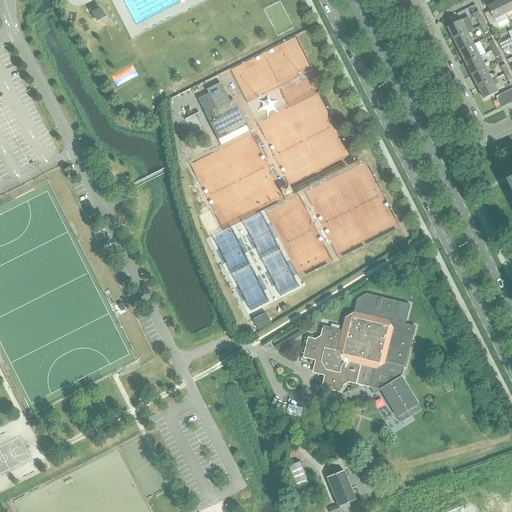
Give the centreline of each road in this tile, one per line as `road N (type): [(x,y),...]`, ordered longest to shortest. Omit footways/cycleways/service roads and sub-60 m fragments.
road 1 (secondary): [(325,0),(511,369)]
road 2 (residential): [(14,35),(197,400)]
road 3 (secondary): [(511,316),(352,0)]
road 4 (residential): [(511,123),(497,131),(472,127),(411,0)]
road 5 (residential): [(240,487),(209,502),(167,416),(197,400)]
